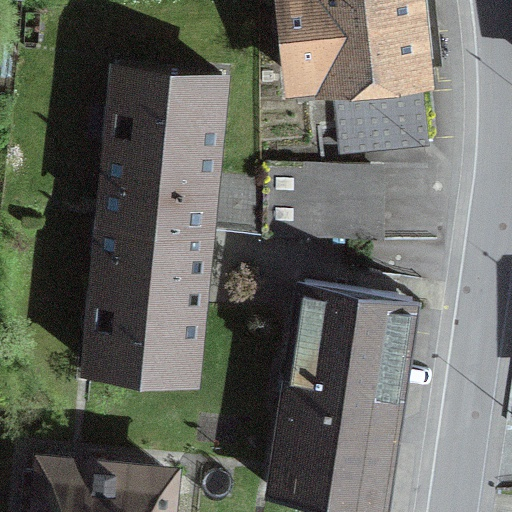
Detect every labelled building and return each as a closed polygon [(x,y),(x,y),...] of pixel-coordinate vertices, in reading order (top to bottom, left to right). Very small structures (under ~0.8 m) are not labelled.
[(342,148),(424,139),(416,62),(436,60),(429,0),(285,0),(293,77),(334,73),(342,148)] [(104,214),(112,215),(180,220),(185,171),(210,173),(220,73),(119,63),(115,104),(123,104),(120,131),(112,137),(104,214)] [(265,160),(264,233),(369,234),(370,161),(265,160)] [(191,233),(180,220),(112,215),(109,249),(101,248),(97,288),(104,295),(101,322),(93,321),(89,362),(191,372),(197,302),(185,301),(191,233)] [(305,279),(274,487),(366,500),(397,293),(305,279)] [(26,467),(21,511),(162,511),(167,469),(45,457),(44,469),(26,467)]
